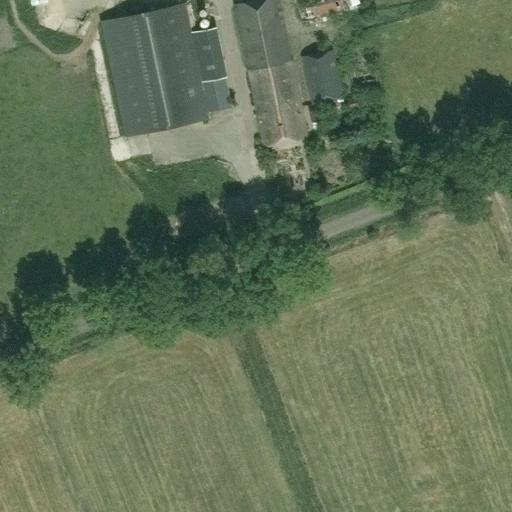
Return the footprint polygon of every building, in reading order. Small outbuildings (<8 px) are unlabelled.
[(306,142),(277,0),(272,0),(234,8),(263,151),(306,142)] [(101,23),(125,137),(208,119),(200,81),(190,33),(184,5),(101,23)] [(227,76),(217,27),(190,33),(200,81),(227,76)] [(337,45),(346,86),(371,81),(363,40),(337,45)] [(342,99),(332,54),(303,60),(312,105),(342,99)]
